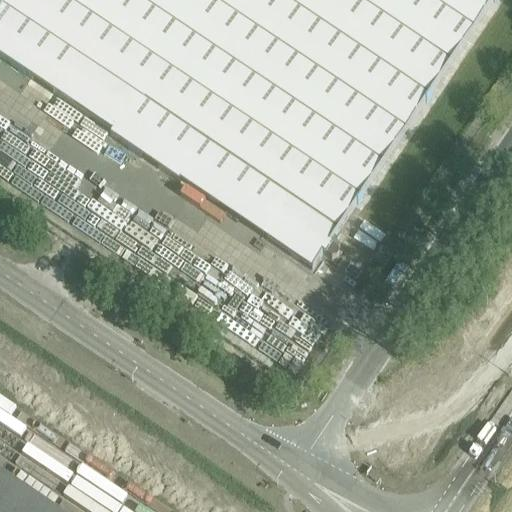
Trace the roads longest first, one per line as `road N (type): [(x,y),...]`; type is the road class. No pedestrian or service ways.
road 1 (unclassified): [(336,409),(511,148)]
road 2 (tertiary): [(240,437),(0,277)]
